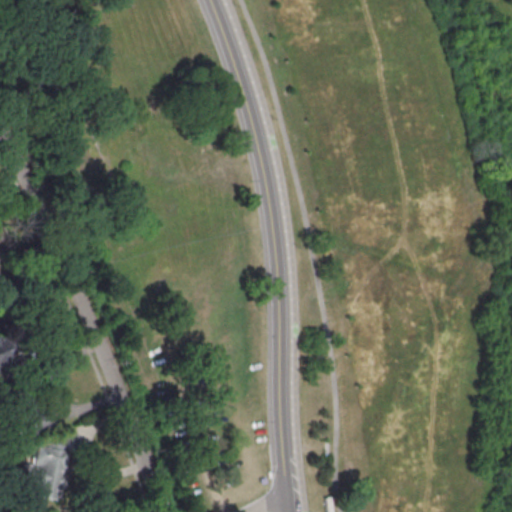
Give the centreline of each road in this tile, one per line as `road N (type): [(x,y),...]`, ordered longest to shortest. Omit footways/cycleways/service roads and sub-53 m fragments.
road 1 (tertiary): [(288,511),(268,197),(210,0)]
road 2 (residential): [(153,494),(78,298),(0,133)]
